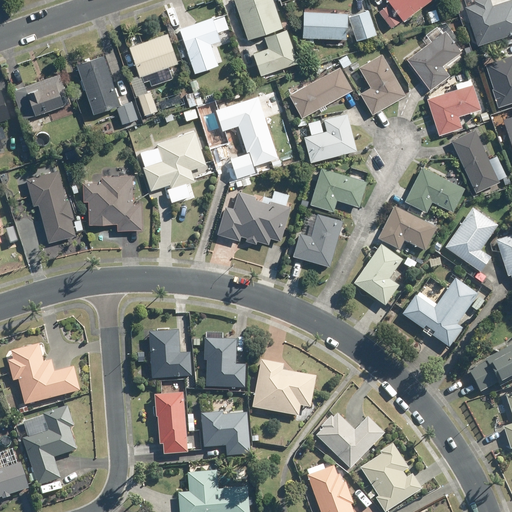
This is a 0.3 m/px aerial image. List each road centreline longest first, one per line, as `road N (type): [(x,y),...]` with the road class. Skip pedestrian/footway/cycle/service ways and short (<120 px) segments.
road 1 (residential): [(317,321),(403,386),(465,466),(486,511)]
road 2 (residential): [(88,511),(109,496),(120,460),(103,280)]
road 3 (residential): [(103,280),(198,281),(317,321)]
road 4 (residential): [(317,321),(391,173),(397,139)]
